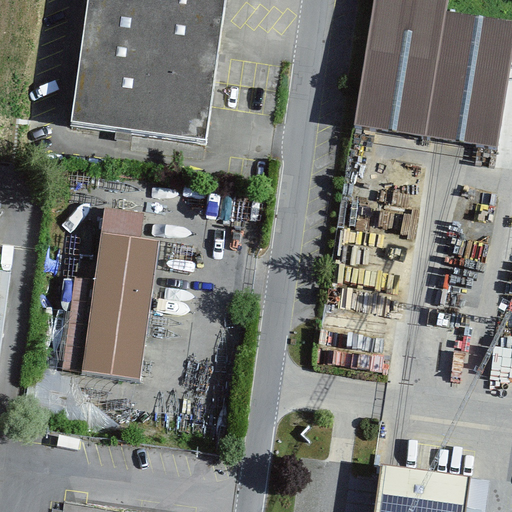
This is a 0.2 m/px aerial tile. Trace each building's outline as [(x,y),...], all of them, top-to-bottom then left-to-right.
[(234,0),(89,0),(72,145),(215,162),(234,0)] [(374,0),(359,118),(499,136),(511,37),(511,17),(452,9),(453,0),(374,0)] [(0,511),(0,304),(14,218),(0,216),(0,511)] [(141,229),(101,224),(92,299),(72,296),(62,388),(144,398),(160,260),(138,258),(141,229)] [(469,511),(472,495),(383,483),(379,511),(469,511)]
